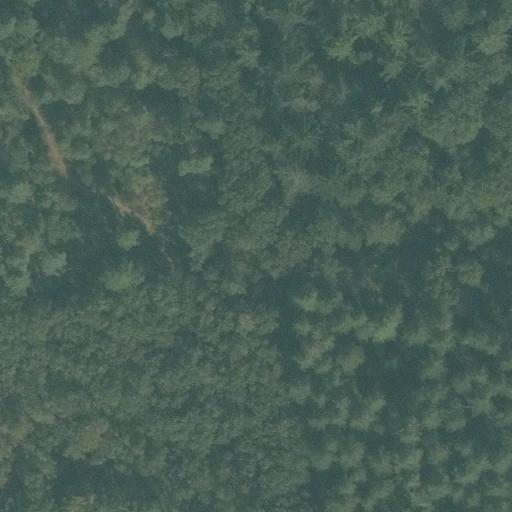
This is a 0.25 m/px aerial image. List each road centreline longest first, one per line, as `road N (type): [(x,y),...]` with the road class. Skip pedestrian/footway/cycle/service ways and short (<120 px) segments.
road 1 (track): [(196,0),(329,511)]
road 2 (track): [(255,244),(127,287),(0,317)]
road 3 (track): [(262,264),(511,314)]
